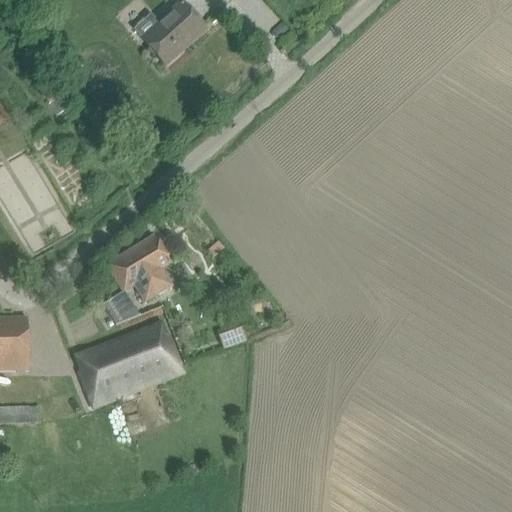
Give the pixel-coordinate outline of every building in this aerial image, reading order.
[(177,50),(202,28),(181,4),(159,23),(161,26),(144,42),(165,66),(180,53),(177,50)] [(172,286),(162,270),(171,264),(154,237),(107,266),(124,292),(103,306),(116,325),(139,317),(131,305),(124,293),(134,287),(141,299),(144,304),(172,286)] [(27,320),(0,320),(0,371),(28,371),(27,320)] [(211,329),(215,343),(233,338),(230,324),(211,329)] [(83,356),(88,370),(79,373),(93,408),(182,373),(169,339),(163,341),(157,327),(113,344),(94,351),(83,356)] [(39,407),(0,407),(0,423),(39,423),(39,407)]
